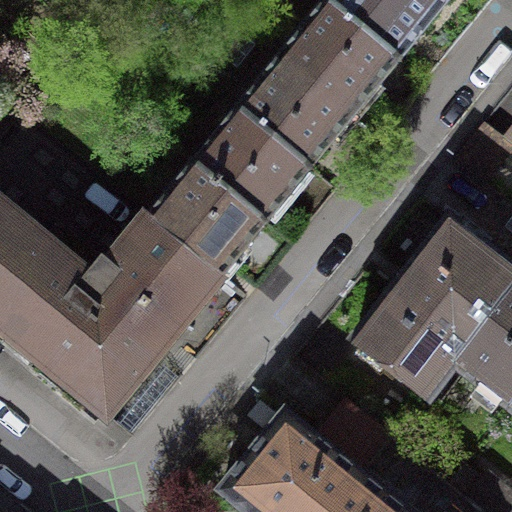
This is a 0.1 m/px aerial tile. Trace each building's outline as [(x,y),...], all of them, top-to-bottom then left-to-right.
[(326,0),(326,1),(398,59),(445,0),(326,0)] [(353,113),(398,59),(326,1),(292,43),(282,55),(353,113)] [(308,167),(353,113),(282,55),(272,66),(237,109),(308,167)] [(264,221),(308,167),(237,109),(216,135),(193,163),(264,221)] [(511,159),(511,138),(509,142),(484,124),(470,143),(505,169),(511,159)] [(226,267),(264,221),(193,163),(148,217),(219,275),(226,267)] [(196,303),(219,275),(148,217),(110,264),(58,221),(41,242),(0,208),(0,325),(9,333),(5,339),(20,352),(34,363),(38,358),(106,413),(170,335),(176,339),(202,307),(196,303)] [(432,417),(457,383),(511,310),(511,276),(452,231),(405,293),(355,359),(432,417)] [(511,310),(457,383),(511,424),(511,310)] [(229,511),(331,511),(361,477),(287,415),(214,499),(229,511)] [(393,438),(361,477),(404,511),(511,511),(511,495),(486,474),(466,498),(393,438)] [(404,511),(361,477),(331,511),(404,511)]
